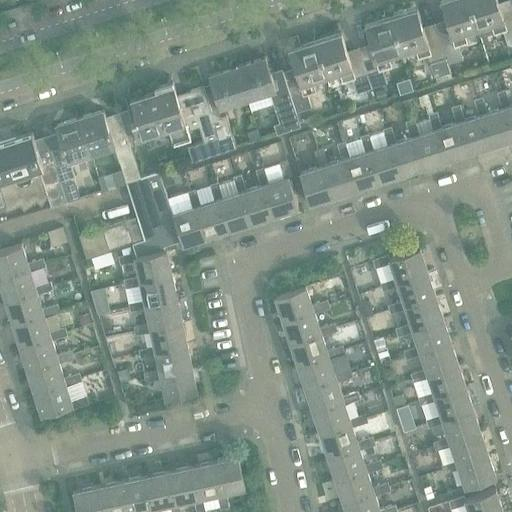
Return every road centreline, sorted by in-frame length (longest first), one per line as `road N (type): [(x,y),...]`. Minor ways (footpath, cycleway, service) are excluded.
road 1 (residential): [(271,408),(242,264),(434,201),(511,416)]
road 2 (tertiary): [(0,89),(281,0)]
road 3 (residential): [(11,460),(271,408)]
road 4 (tertiary): [(152,0),(0,47)]
